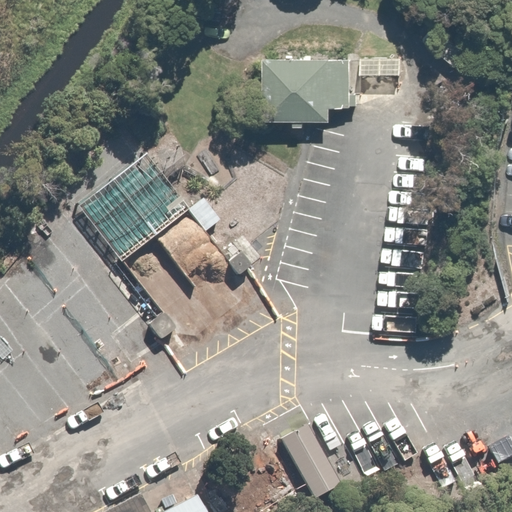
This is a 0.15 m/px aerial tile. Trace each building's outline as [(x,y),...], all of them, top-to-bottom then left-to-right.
[(348,65),(264,69),(263,131),(335,134),(335,114),(352,118),(348,65)] [(45,207),(133,316),(198,265),(110,155),(45,207)] [(240,231),(219,245),(238,272),(259,258),(240,231)] [(308,427),(281,442),(315,501),(341,487),(308,427)] [(176,511),(171,501),(149,511),(176,511)]
